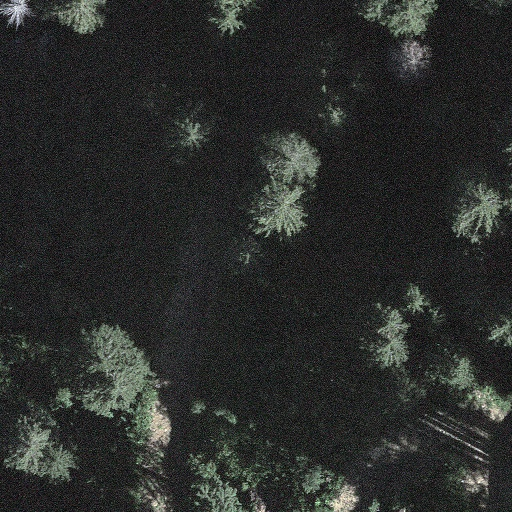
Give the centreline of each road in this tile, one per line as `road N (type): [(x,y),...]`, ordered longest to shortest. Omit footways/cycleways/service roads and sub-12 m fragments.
road 1 (track): [(166,511),(179,315),(196,256),(306,0)]
road 2 (track): [(488,511),(508,434),(501,413),(463,402),(395,440),(345,511)]
